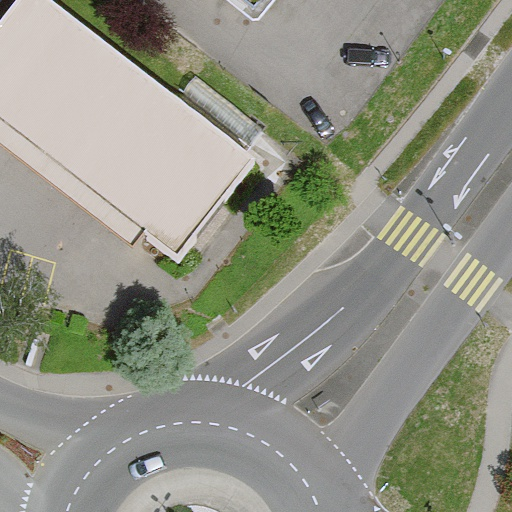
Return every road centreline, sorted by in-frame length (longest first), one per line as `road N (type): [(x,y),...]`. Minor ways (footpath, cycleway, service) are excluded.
road 1 (secondary): [(511,102),(372,283),(287,348),(221,424)]
road 2 (secondary): [(315,499),(511,228)]
road 3 (unknown): [(111,0),(203,81),(229,85),(268,75),(328,0)]
road 4 (secondary): [(221,424),(146,430),(108,451),(78,485)]
road 5 (secondary): [(315,499),(277,450),(221,424)]
